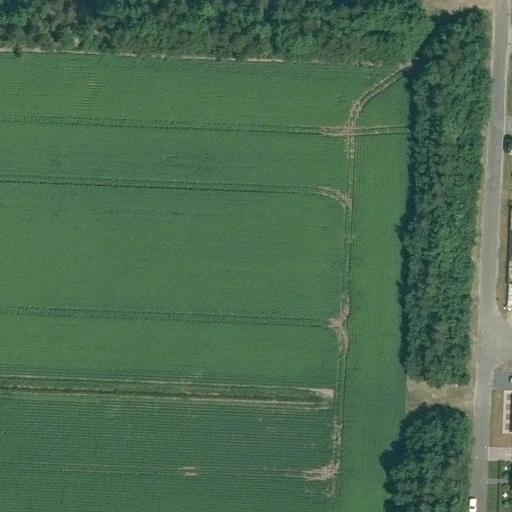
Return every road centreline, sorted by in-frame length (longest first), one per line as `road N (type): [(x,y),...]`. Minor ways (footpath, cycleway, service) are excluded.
road 1 (residential): [(502,0),(487,340)]
road 2 (residential): [(487,340),(478,511)]
